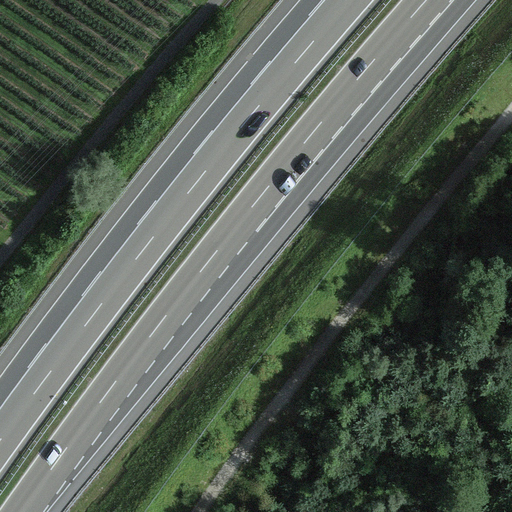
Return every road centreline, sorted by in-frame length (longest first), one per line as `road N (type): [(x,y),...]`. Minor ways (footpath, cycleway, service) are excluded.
road 1 (motorway): [(22,511),(244,217),(426,0)]
road 2 (motorway): [(348,0),(153,234),(0,439)]
road 3 (unknown): [(202,511),(511,112)]
